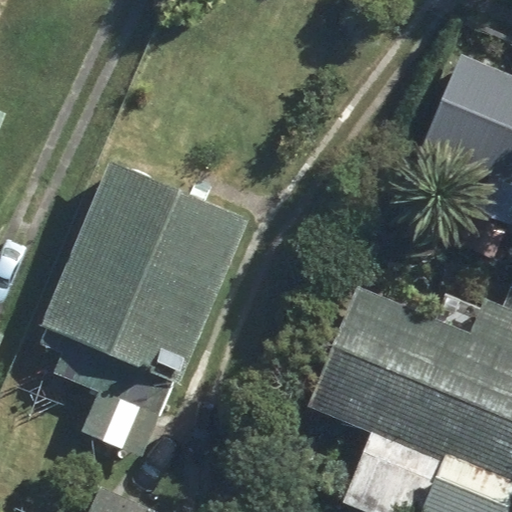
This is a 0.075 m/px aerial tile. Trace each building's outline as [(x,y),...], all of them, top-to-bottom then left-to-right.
[(511,66),(468,48),(428,142),(511,177),(511,66)] [(0,149),(18,109),(0,101),(0,149)] [(262,213),(121,152),(47,319),(55,323),(48,338),(71,348),(62,368),(106,388),(88,428),(149,454),(183,377),(189,380),(262,213)] [(481,328),(369,280),(317,402),(380,428),(350,498),(383,511),(511,511),(511,291),(509,297),(497,292),(481,328)] [(0,358),(12,331),(0,325),(0,358)] [(94,511),(172,511),(107,484),(94,511)]
